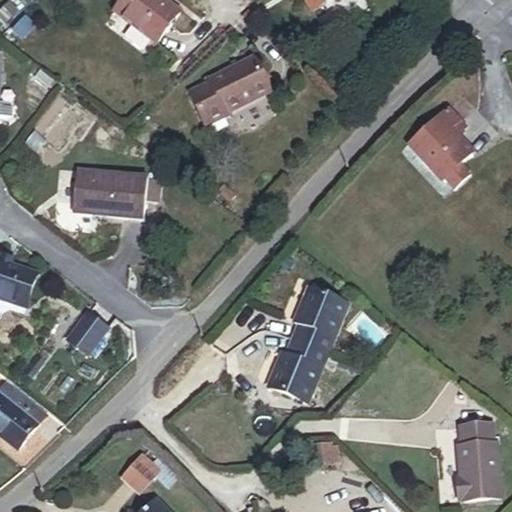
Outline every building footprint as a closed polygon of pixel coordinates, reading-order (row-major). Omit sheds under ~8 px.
[(160,0),(127,0),(115,17),(158,49),(182,16),(160,0)] [(303,0),(314,16),(339,0),(292,0),(293,1),(294,0),(303,0)] [(23,41),(36,28),(26,18),(13,32),(23,41)] [(15,124),(16,112),(0,110),(0,81),(2,61),(0,60),(0,125),(11,126),(15,124)] [(225,116),(270,96),(254,63),(189,94),(205,129),(226,119),(225,116)] [(461,166),(472,157),(457,140),(466,131),(448,112),(409,148),(442,184),(446,180),(453,189),(469,174),(461,166)] [(144,223),(146,204),(148,183),(78,177),(74,217),(144,223)] [(146,204),(160,205),(162,185),(148,183),(146,204)] [(227,199),(211,187),(206,193),(223,205),(227,199)] [(0,260),(0,265),(12,270),(15,262),(1,257),(0,260)] [(290,261),(283,268),(289,273),(295,265),(290,261)] [(0,303),(26,312),(37,279),(12,270),(0,265),(0,303)] [(326,358),(345,307),(304,292),(291,328),(295,329),(289,344),(326,358)] [(107,330),(87,315),(67,341),(88,356),(107,330)] [(308,407),(326,358),(289,344),(284,357),(281,356),(268,392),(308,407)] [(95,372),(84,366),(80,373),(91,379),(95,372)] [(0,438),(17,453),(45,421),(7,389),(1,397),(0,396),(0,438)] [(501,501),(496,446),(494,446),(492,426),(458,428),(460,449),(457,449),(460,479),(457,479),(459,505),(501,501)] [(313,469),(331,468),(331,449),(312,450),(313,469)] [(140,496),(156,478),(168,489),(181,475),(168,464),(158,474),(142,459),(123,480),(140,496)] [(167,511),(157,503),(148,511),(167,511)]
